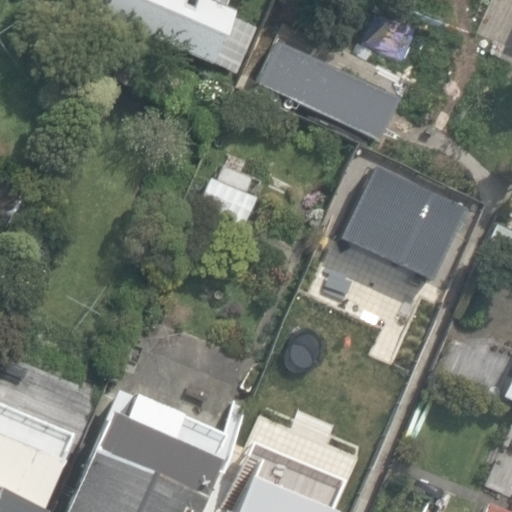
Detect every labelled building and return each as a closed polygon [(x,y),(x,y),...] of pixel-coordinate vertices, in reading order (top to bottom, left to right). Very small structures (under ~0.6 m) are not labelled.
[(204,0),(83,0),(81,5),(191,63),(220,8),(204,0)] [(256,27),(231,76),(368,145),(392,96),(256,27)] [(113,40),(95,80),(156,108),(174,67),(113,40)] [(202,164),(187,203),(242,225),(257,186),(202,164)] [(511,374),(502,396),(511,400),(511,374)] [(198,511),(205,497),(92,448),(64,511),(198,511)] [(0,511),(46,511),(48,508),(0,487),(0,511)]
